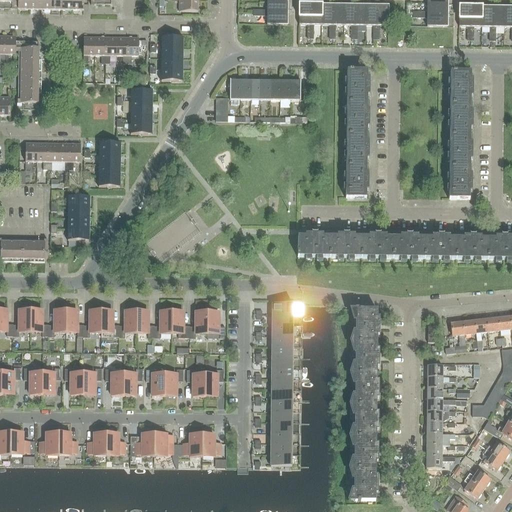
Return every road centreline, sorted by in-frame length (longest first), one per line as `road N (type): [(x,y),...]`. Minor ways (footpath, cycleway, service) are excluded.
road 1 (tertiary): [(83,279),(231,60)]
road 2 (residential): [(0,417),(242,420)]
road 3 (residential): [(418,511),(409,487),(410,305)]
road 4 (tertiary): [(394,58),(231,60)]
road 5 (residential): [(244,285),(83,279)]
road 6 (residential): [(393,212),(394,58)]
road 7 (residential): [(496,213),(497,59)]
road 8 (residential): [(242,420),(244,285)]
road 9 (residential): [(0,24),(129,25)]
